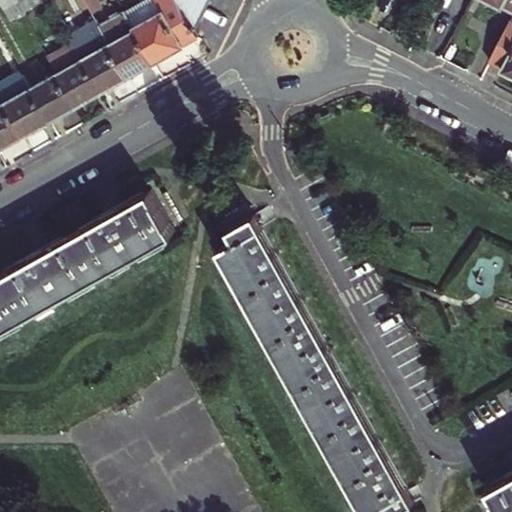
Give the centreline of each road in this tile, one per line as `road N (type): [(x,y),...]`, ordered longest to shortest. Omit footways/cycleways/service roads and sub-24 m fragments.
road 1 (residential): [(270,83),(276,168),(421,428),(453,449),(485,444),(511,428)]
road 2 (residential): [(255,64),(0,207)]
road 3 (residential): [(405,76),(511,132)]
